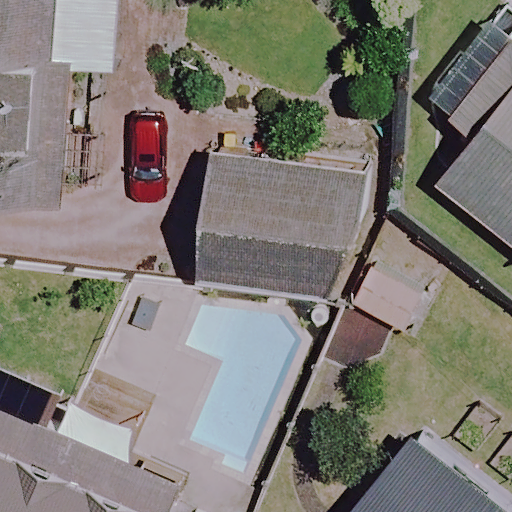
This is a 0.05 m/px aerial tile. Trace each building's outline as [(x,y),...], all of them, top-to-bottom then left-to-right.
[(109,60),(113,0),(0,0),(0,197),(73,204),(85,58),(109,60)] [(511,33),(454,109),(483,130),(444,181),(511,233),(511,33)] [(367,167),(226,143),(206,267),(346,290),(367,167)] [(445,266),(396,237),(359,302),(407,330),(445,266)] [(178,511),(190,485),(0,405),(0,511),(178,511)] [(511,511),(511,504),(419,431),(354,511),(511,511)]
